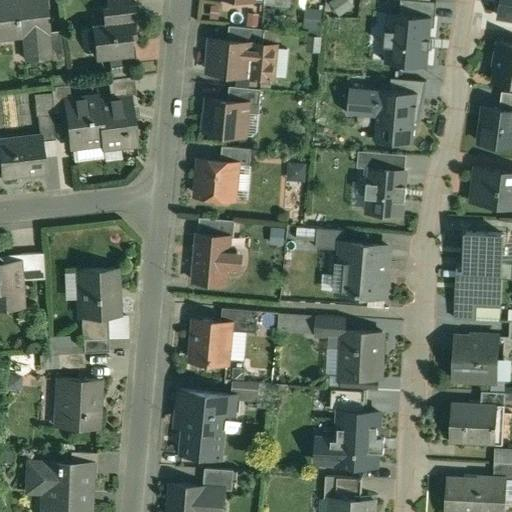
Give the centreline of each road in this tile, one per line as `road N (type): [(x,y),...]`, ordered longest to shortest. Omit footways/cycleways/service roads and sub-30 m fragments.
road 1 (residential): [(470,0),(423,261),(412,511)]
road 2 (residential): [(163,198),(133,511)]
road 3 (residential): [(185,0),(163,198)]
road 4 (residential): [(163,198),(0,217)]
